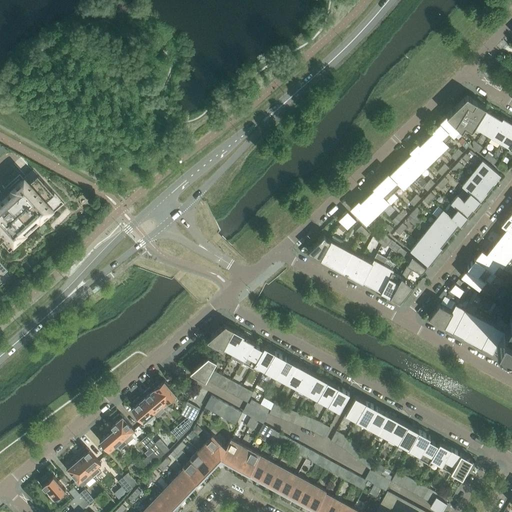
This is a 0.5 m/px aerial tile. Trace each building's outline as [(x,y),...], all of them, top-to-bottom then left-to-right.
[(472,130),(486,106),(467,95),(447,114),(461,129),(462,131),(465,126),(472,130)] [(483,131),(494,114),(485,108),(486,107),(486,106),(472,130),(474,126),(483,131)] [(461,129),(447,114),(440,121),(453,135),(454,136),(461,129)] [(491,137),(503,117),(502,119),(494,114),(483,131),(491,137)] [(501,142),(511,123),(511,122),(503,117),(491,137),(501,142)] [(453,135),(440,121),(432,128),(446,143),(453,135)] [(510,148),(511,144),(511,123),(501,142),(510,148)] [(448,145),(446,143),(432,128),(432,129),(433,130),(426,137),(441,152),(448,145)] [(441,152),(426,137),(420,144),(418,142),(417,143),(433,159),(441,152)] [(470,144),(468,143),(465,140),(461,144),(466,148),(470,144)] [(478,152),(483,147),(476,142),(473,147),(474,148),(478,152)] [(433,159),(417,143),(418,144),(416,147),(414,145),(410,150),(426,167),(433,159)] [(463,152),(458,148),(455,152),(459,156),(463,152)] [(426,167),(410,150),(409,150),(411,152),(404,159),(418,174),(426,167)] [(459,156),(455,152),(451,156),(456,160),(459,156)] [(489,161),(492,156),(488,152),(484,157),(489,161)] [(467,161),(471,157),(466,153),(462,157),(467,161)] [(493,164),(497,160),(492,156),(489,161),(493,164)] [(418,174),(404,159),(397,166),(411,181),(418,174)] [(501,174),(483,159),(476,168),(494,182),(493,181),(495,178),(496,179),(501,174)] [(463,165),(459,161),(455,165),(459,169),(463,165)] [(502,171),(506,167),(501,162),(497,167),(502,171)] [(449,167),(444,163),(441,167),(445,171),(449,167)] [(456,173),(459,169),(455,165),(451,169),(456,173)] [(411,181),(397,166),(390,173),(388,171),(401,185),(404,188),(411,181)] [(445,171),(441,167),(437,171),(442,175),(445,171)] [(494,182),(476,168),(469,177),(487,191),(494,182)] [(0,241),(9,252),(64,203),(33,169),(14,186),(15,187),(10,191),(12,194),(6,200),(3,197),(0,200),(0,241)] [(401,185),(388,171),(380,178),(394,193),(401,185)] [(449,181),(444,176),(441,180),(445,185),(449,181)] [(487,191),(469,177),(462,185),(465,187),(480,199),(481,199),(479,198),(481,195),(483,196),(487,191)] [(394,193),(380,178),(373,186),(374,187),(387,200),(394,193)] [(431,186),(435,182),(430,178),(427,182),(431,186)] [(442,189),(445,185),(441,180),(437,184),(442,189)] [(427,191),(431,186),(427,182),(423,186),(427,191)] [(387,200),(374,187),(367,194),(382,209),(389,202),(387,200)] [(480,199),(465,187),(458,195),(474,207),(480,199)] [(435,196),(431,191),(427,195),(431,200),(435,196)] [(421,198),(416,193),(413,197),(417,202),(421,198)] [(382,209),(367,194),(361,201),(359,199),(358,200),(374,216),(382,209)] [(474,207),(458,195),(458,194),(451,202),(452,203),(467,215),(474,207)] [(428,204),(431,200),(427,195),(423,199),(428,204)] [(414,206),(417,202),(413,197),(409,201),(414,206)] [(374,216),(358,200),(359,201),(356,204),(355,203),(350,207),(366,224),(374,216)] [(467,215),(452,203),(446,211),(461,223),(467,215)] [(421,211),(417,207),(413,210),(418,215),(421,211)] [(407,213),(403,208),(399,212),(404,217),(407,213)] [(461,223),(446,211),(443,209),(437,217),(453,230),(459,222),(461,224),(461,223)] [(347,210),(339,218),(342,222),(351,214),(347,210)] [(418,215),(413,210),(409,214),(414,219),(418,215)] [(404,217),(399,212),(395,216),(400,221),(404,217)] [(351,214),(342,222),(347,227),(356,219),(352,214),(351,214)] [(511,218),(508,215),(508,216),(509,217),(507,220),(506,219),(502,224),(511,232),(511,218)] [(453,230),(437,217),(430,225),(447,238),(453,230)] [(342,222),(338,226),(343,231),(347,227),(342,222)] [(403,230),(407,226),(403,222),(399,226),(403,230)] [(394,228),(389,223),(385,228),(390,232),(394,228)] [(511,232),(502,224),(501,224),(506,228),(507,229),(505,232),(504,231),(500,236),(511,245),(511,232)] [(365,229),(361,225),(356,230),(360,234),(365,229)] [(447,238),(430,225),(424,233),(442,247),(440,245),(447,238)] [(400,234),(403,230),(399,226),(395,230),(400,234)] [(364,238),(369,233),(365,229),(360,234),(364,238)] [(442,247),(424,233),(417,241),(435,256),(442,247)] [(320,257),(330,239),(323,235),(307,250),(320,257)] [(385,247),(392,239),(387,235),(384,239),(380,243),(385,247)] [(511,245),(500,236),(499,237),(501,238),(498,241),(497,240),(493,245),(511,259),(511,245)] [(331,263),(341,244),(330,239),(320,257),(331,263)] [(435,256),(417,241),(410,250),(428,264),(435,256)] [(341,269),(351,250),(341,244),(331,263),(341,269)] [(511,262),(511,259),(493,245),(494,246),(492,249),(490,248),(487,253),(482,249),(499,263),(507,269),(511,262)] [(400,246),(396,251),(400,255),(404,249),(400,246)] [(409,263),(413,256),(404,249),(400,255),(405,259),(404,260),(409,263)] [(499,263),(482,249),(475,258),(491,271),(492,272),(499,263)] [(352,274),(362,256),(351,250),(341,269),(352,274)] [(362,280),(373,262),(362,256),(352,274),(362,280)] [(400,300),(413,284),(406,279),(412,268),(422,273),(426,267),(413,256),(409,263),(402,276),(391,296),(400,300)] [(491,271),(475,258),(474,258),(475,259),(473,262),(472,261),(468,266),(484,279),(491,271)] [(372,285),(384,264),(374,259),(373,262),(362,280),(372,285)] [(381,290),(392,271),(393,269),(384,264),(372,285),(381,290)] [(484,279),(468,266),(461,275),(479,289),(486,280),(484,279)] [(391,296),(402,276),(392,271),(381,290),(382,291),(383,288),(387,290),(385,292),(391,296)] [(464,290),(459,286),(455,282),(450,288),(459,296),(464,290)] [(462,298),(470,288),(468,285),(459,296),(459,297),(462,298)] [(505,295),(508,290),(502,286),(499,291),(505,295)] [(471,304),(478,293),(475,291),(469,302),(471,304)] [(502,299),(505,295),(499,291),(496,295),(502,299)] [(481,309),(487,298),(484,297),(478,307),(481,309)] [(444,325),(452,309),(439,302),(428,316),(444,325)] [(490,314),(497,303),(494,302),(488,312),(490,314)] [(454,330),(465,308),(455,303),(452,309),(444,325),(454,330)] [(500,319),(506,309),(503,307),(497,318),(500,319)] [(463,335),(475,314),(465,308),(454,330),(463,335)] [(511,313),(510,317),(504,328),(504,329),(496,343),(511,351),(511,313)] [(472,340),(484,319),(475,314),(463,335),(472,340)] [(482,345),(494,324),(484,319),(472,340),(482,345)] [(223,346),(233,328),(225,323),(207,339),(212,342),(209,348),(220,354),(223,346)] [(492,351),(496,343),(504,329),(494,324),(482,345),(492,351)] [(234,352),(243,335),(244,334),(233,328),(223,346),(234,352)] [(254,341),(243,335),(234,352),(231,357),(242,363),(243,361),(253,342),(254,341)] [(253,366),(263,348),(261,351),(258,349),(260,346),(253,342),(243,361),(253,366)] [(265,369),(275,351),(264,345),(263,348),(253,366),(255,364),(265,369)] [(276,375),(286,357),(285,356),(284,359),(281,357),(282,355),(275,351),(265,369),(276,375)] [(206,379),(217,359),(208,355),(190,370),(206,379)] [(287,381),(296,362),(286,357),(276,375),(287,381)] [(297,387),(307,368),(296,362),(287,381),(297,387)] [(308,392),(318,374),(307,368),(297,387),(308,392)] [(216,385),(222,374),(218,372),(212,383),(216,385)] [(318,398),(328,380),(318,374),(308,392),(318,398)] [(226,390),(232,380),(229,378),(223,388),(226,390)] [(176,394),(168,385),(164,381),(163,380),(161,382),(158,379),(151,386),(165,403),(176,394)] [(329,404),(339,385),(328,380),(318,398),(329,404)] [(237,396),(243,386),(239,384),(233,394),(237,396)] [(339,410),(349,391),(342,387),(341,390),(338,389),(339,386),(339,385),(329,404),(339,410)] [(165,403),(151,386),(143,392),(145,395),(142,398),(158,416),(164,410),(161,407),(165,403)] [(247,402),(253,391),(250,389),(244,400),(247,402)] [(158,416),(142,398),(140,395),(132,402),(135,405),(131,408),(132,409),(135,413),(136,413),(143,422),(154,413),(158,416)] [(211,411),(217,398),(211,395),(204,407),(211,411)] [(356,419),(367,401),(356,395),(346,413),(356,419)] [(217,414),(224,401),(217,398),(211,411),(217,414)] [(260,404),(251,399),(249,403),(258,408),(260,404)] [(187,401),(181,413),(187,417),(194,404),(188,401),(187,401)] [(223,417),(230,405),(224,401),(217,414),(223,417)] [(367,425),(377,406),(376,406),(375,409),(372,407),(373,404),(367,401),(356,419),(367,425)] [(274,415),(278,404),(274,403),(269,413),(274,415)] [(193,420),(200,408),(194,404),(187,417),(193,420)] [(269,409),(260,404),(258,408),(267,412),(269,409)] [(229,421),(236,408),(230,405),(223,417),(229,421)] [(378,431),(388,412),(377,406),(367,425),(378,431)] [(285,420),(290,409),(286,407),(282,418),(285,420)] [(235,424),(242,412),(236,408),(229,421),(235,424)] [(111,425),(127,442),(133,437),(130,433),(135,429),(120,412),(112,419),(114,422),(111,425)] [(296,424),(301,413),(297,412),(293,423),(296,424)] [(388,436),(398,418),(388,412),(378,431),(388,436)] [(249,427),(254,418),(251,416),(246,425),(249,427)] [(308,429),(312,418),(308,416),(304,427),(308,429)] [(253,429),(257,420),(254,418),(249,427),(253,429)] [(399,442),(409,424),(398,418),(388,436),(399,442)] [(317,433),(323,423),(319,421),(314,431),(317,433)] [(409,448),(419,429),(409,424),(399,442),(409,448)] [(127,443),(127,442),(111,425),(103,432),(105,435),(100,440),(103,444),(104,444),(110,451),(117,445),(120,448),(126,443),(127,443)] [(198,435),(203,430),(197,425),(193,430),(196,433),(198,435)] [(268,437),(273,428),(269,426),(265,435),(268,437)] [(178,440),(184,434),(179,428),(173,434),(178,440)] [(192,438),(196,433),(193,430),(192,429),(188,435),(192,438)] [(420,454),(430,435),(429,435),(428,438),(425,436),(426,433),(419,429),(409,448),(420,454)] [(334,442),(340,432),(336,430),(331,440),(334,442)] [(278,442),(282,434),(279,432),(274,440),(278,442)] [(224,457),(226,446),(213,434),(205,442),(217,453),(218,459),(224,457)] [(431,458),(440,441),(439,443),(438,443),(437,446),(434,444),(435,442),(429,438),(430,435),(420,454),(418,456),(429,462),(431,458)] [(287,447),(292,439),(288,437),(284,445),(287,447)] [(344,448),(351,439),(349,437),(341,446),(344,448)] [(169,449),(160,438),(155,443),(151,438),(148,441),(161,456),(169,449)] [(231,461),(240,444),(230,439),(227,447),(226,446),(224,457),(231,461)] [(161,456),(148,441),(141,447),(151,459),(156,455),(159,458),(161,456)] [(182,449),(186,445),(182,441),(177,445),(182,449)] [(442,464),(451,447),(440,441),(431,458),(442,464)] [(217,453),(205,442),(198,450),(213,464),(218,459),(217,453)] [(297,453),(301,444),(298,442),(293,451),(297,453)] [(353,455),(360,446),(357,443),(349,453),(353,455)] [(240,466),(249,450),(240,444),(231,461),(240,466)] [(177,454),(182,449),(177,445),(173,450),(177,454)] [(77,458),(93,476),(99,470),(97,467),(101,463),(86,446),(78,453),(81,455),(78,458),(77,458)] [(306,458),(311,449),(307,447),(302,456),(306,458)] [(451,471),(461,452),(459,455),(456,453),(458,450),(451,447),(442,464),(441,465),(451,471)] [(213,464),(198,450),(191,458),(205,472),(213,464)] [(250,471),(259,455),(249,450),(240,466),(250,471)] [(316,463),(320,454),(317,452),(312,461),(316,463)] [(462,477),(472,458),(461,452),(451,471),(462,477)] [(93,476),(77,458),(78,458),(75,455),(68,462),(70,465),(66,468),(67,469),(71,474),(71,473),(79,482),(90,473),(93,477),(93,476)] [(259,477),(268,460),(259,455),(250,471),(259,477)] [(167,465),(171,460),(167,456),(162,461),(167,465)] [(370,469),(377,459),(373,456),(366,466),(370,469)] [(205,472),(191,458),(183,466),(184,467),(198,480),(205,472)] [(325,468),(330,460),(326,458),(321,466),(325,468)] [(269,482),(278,465),(268,460),(259,477),(269,482)] [(162,470),(167,465),(162,461),(158,466),(162,470)] [(335,473),(339,465),(336,463),(331,471),(335,473)] [(278,487),(287,470),(278,465),(269,482),(278,487)] [(383,471),(374,466),(372,470),(381,475),(383,471)] [(198,480),(184,467),(177,475),(190,487),(198,480)] [(344,479),(349,470),(345,468),(340,477),(344,479)] [(287,492),(296,475),(287,470),(278,487),(287,492)] [(395,482),(400,472),(397,470),(391,480),(395,482)] [(391,476),(383,471),(381,475),(389,480),(391,476)] [(137,482),(128,472),(123,476),(132,487),(137,482)] [(152,481),(156,476),(152,472),(147,477),(152,481)] [(353,484),(358,475),(355,473),(350,482),(353,484)] [(363,489),(368,480),(370,475),(368,474),(365,479),(364,478),(359,487),(363,489)] [(66,489),(53,475),(50,478),(47,475),(40,482),(54,499),(66,489)] [(190,487),(177,475),(169,483),(183,495),(190,487)] [(297,497),(306,481),(296,475),(287,492),(297,497)] [(380,481),(378,479),(370,475),(368,480),(374,484),(369,492),(372,494),(380,481)] [(132,487),(123,476),(118,481),(127,492),(132,487)] [(405,488),(411,478),(408,476),(402,486),(405,488)] [(147,486),(152,481),(147,477),(143,481),(147,486)] [(306,502),(315,486),(306,481),(297,497),(306,502)] [(389,485),(380,481),(372,494),(376,496),(381,487),(386,490),(389,485)] [(416,494),(422,483),(418,481),(412,492),(416,494)] [(183,495),(169,483),(162,490),(175,503),(183,495)] [(316,508),(325,491),(315,486),(306,502),(316,508)] [(137,487),(133,492),(137,496),(142,492),(137,487)] [(426,500),(432,489),(429,487),(423,498),(426,500)] [(94,499),(85,488),(80,493),(84,498),(89,503),(94,499)] [(175,503),(162,490),(155,498),(168,511),(175,503)] [(323,511),(325,511),(334,496),(325,491),(316,508),(323,511)] [(137,496),(133,492),(128,497),(132,501),(137,496)] [(80,493),(69,502),(74,507),(84,498),(80,493)] [(337,511),(344,501),(334,496),(325,511),(337,511)] [(440,511),(447,502),(436,496),(430,506),(440,511)] [(77,511),(78,511),(89,503),(84,498),(74,507),(77,511)] [(166,511),(168,511),(155,498),(147,506),(153,511),(166,511)] [(350,511),(353,507),(344,501),(337,511),(350,511)] [(122,503),(118,508),(122,511),(127,507),(122,503)]
